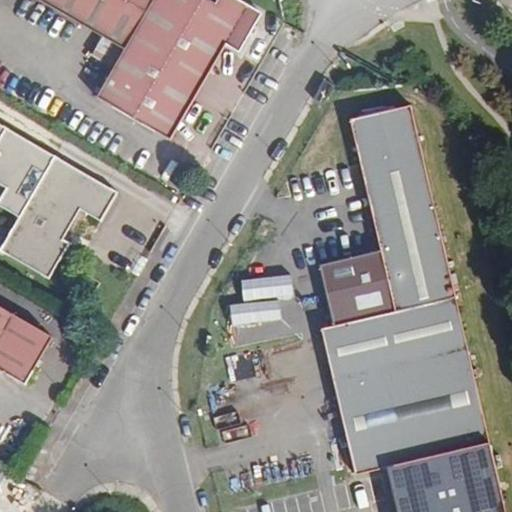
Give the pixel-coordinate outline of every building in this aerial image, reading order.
[(37,0),(88,29),(105,0),(37,0)] [(170,141),(226,45),(240,53),(262,15),(236,0),(218,0),(216,5),(207,0),(105,0),(88,29),(125,51),(97,98),(170,141)] [(395,312),(456,298),(411,106),(350,121),(395,312)] [(101,222),(118,193),(0,124),(0,186),(6,190),(0,200),(0,206),(18,217),(0,248),(0,250),(49,280),(70,243),(64,240),(81,211),(101,222)] [(456,298),(395,312),(321,330),(356,476),(387,468),(490,444),(456,298)] [(53,338),(0,308),(0,371),(25,385),(53,338)] [(506,511),(490,444),(387,468),(397,511),(506,511)] [(0,502),(13,503),(15,478),(0,476),(0,502)]
